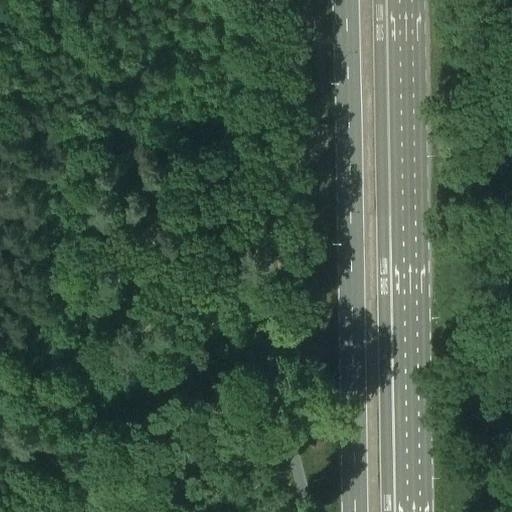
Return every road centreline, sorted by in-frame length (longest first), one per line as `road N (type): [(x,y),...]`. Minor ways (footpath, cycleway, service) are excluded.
road 1 (primary): [(344,0),(354,511)]
road 2 (primary): [(407,511),(398,0)]
